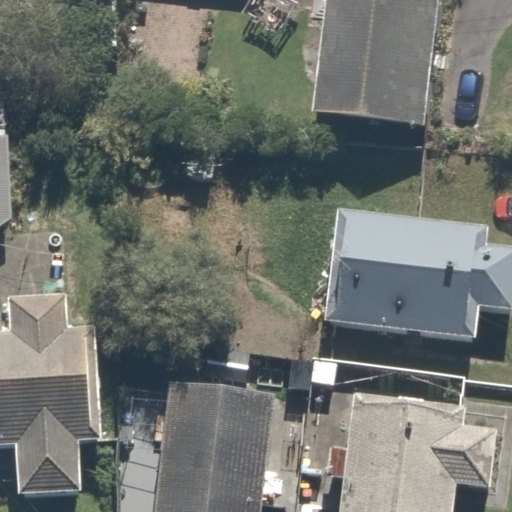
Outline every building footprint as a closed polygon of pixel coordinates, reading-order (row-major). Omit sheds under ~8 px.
[(126,52),(130,0),(83,0),(80,48),(126,52)] [(457,0),(342,0),(340,28),(319,26),(316,51),(335,53),(328,121),(445,132),(457,0)] [(0,271),(22,272),(29,101),(0,100),(0,271)] [(511,246),(352,218),(332,329),(479,356),(488,309),(511,313),(511,246)] [(52,350),(0,349),(0,467),(26,468),(26,505),(95,505),(95,461),(114,461),(114,329),(52,329),(52,350)] [(271,511),(282,397),(170,387),(158,511),(271,511)] [(468,408),(359,400),(356,455),(331,453),(328,488),(356,490),(354,511),(476,511),(477,500),(502,501),(506,441),(466,438),(468,408)]
